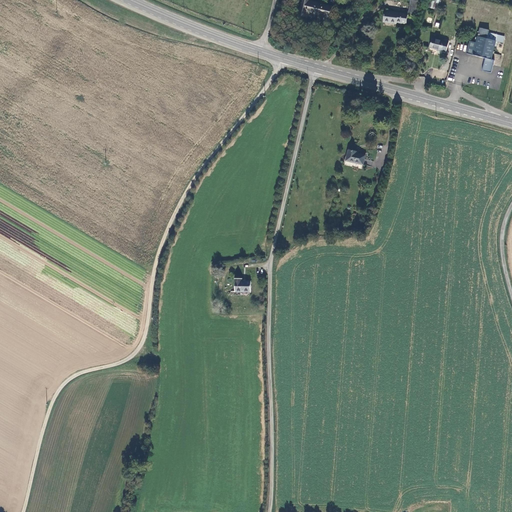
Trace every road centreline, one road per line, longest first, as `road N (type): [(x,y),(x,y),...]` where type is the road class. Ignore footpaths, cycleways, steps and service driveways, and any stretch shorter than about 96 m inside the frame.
road 1 (unclassified): [(283,58),(186,188),(157,254),(140,348),(67,380),(58,392),(24,511)]
road 2 (unclassified): [(315,68),(269,275),(269,511)]
road 3 (secondary): [(315,68),(511,123)]
road 4 (secondary): [(132,0),(283,58)]
